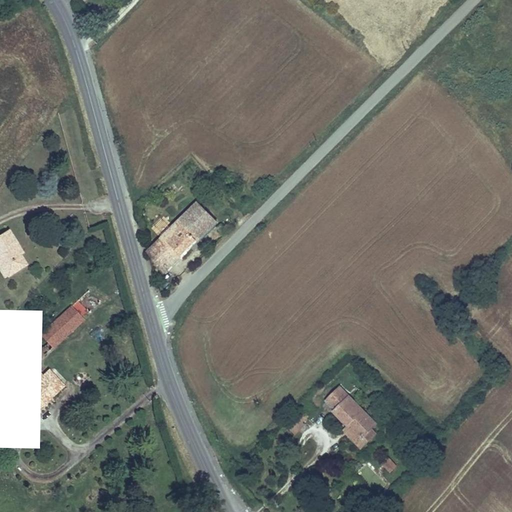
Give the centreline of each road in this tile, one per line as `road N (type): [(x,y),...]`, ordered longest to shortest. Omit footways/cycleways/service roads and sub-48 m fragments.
road 1 (unclassified): [(473,0),(149,318)]
road 2 (secondary): [(149,318),(76,46),(53,0)]
road 3 (secondary): [(227,511),(169,384),(149,318)]
